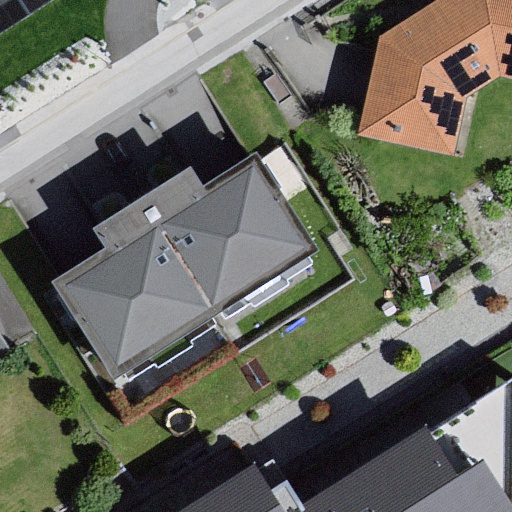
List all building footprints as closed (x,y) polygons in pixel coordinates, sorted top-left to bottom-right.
[(0,0),(0,17),(26,0),(0,0)] [(511,0),(459,0),(386,45),(368,145),(465,157),(481,100),(511,84),(511,0)] [(254,153),(53,284),(115,378),(316,248),(254,153)] [(507,373),(294,511),(507,511),(511,509),(511,501),(507,494),(507,373)] [(291,511),(249,448),(153,511),(291,511)]
